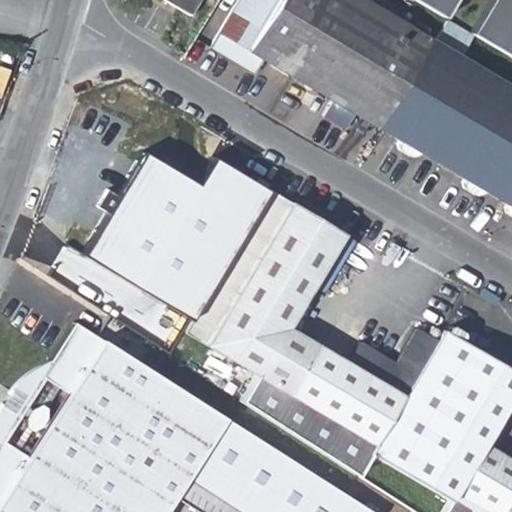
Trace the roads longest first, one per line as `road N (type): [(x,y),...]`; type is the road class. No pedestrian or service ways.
road 1 (residential): [(66,20),(511,278)]
road 2 (residential): [(0,214),(66,20)]
road 3 (unknown): [(0,278),(189,357)]
